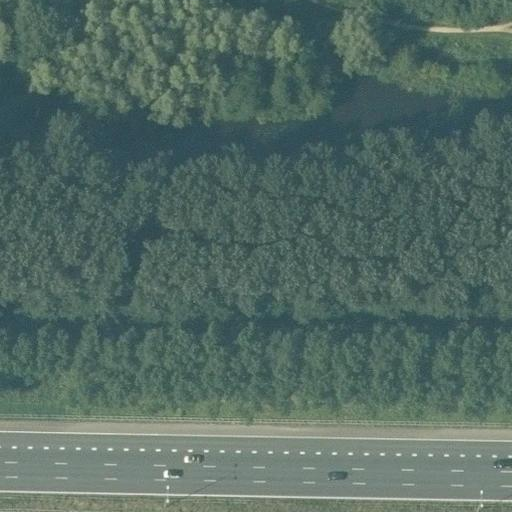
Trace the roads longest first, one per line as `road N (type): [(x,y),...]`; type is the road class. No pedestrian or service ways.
road 1 (motorway): [(511,479),(0,468)]
road 2 (unknown): [(511,314),(0,315)]
